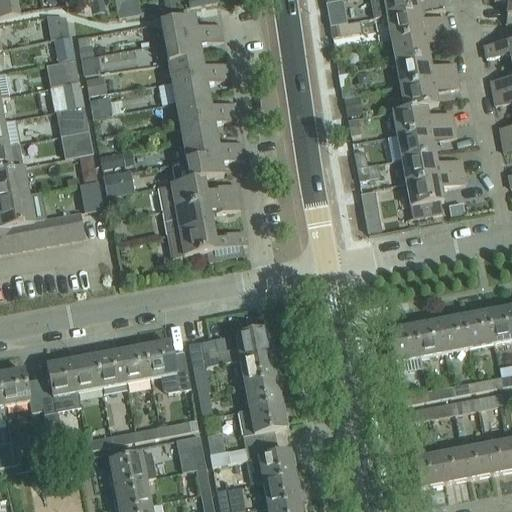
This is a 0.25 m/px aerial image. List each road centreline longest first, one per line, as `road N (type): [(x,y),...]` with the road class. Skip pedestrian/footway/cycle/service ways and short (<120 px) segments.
road 1 (residential): [(0,330),(268,280)]
road 2 (tertiary): [(324,269),(281,0)]
road 3 (residential): [(268,280),(229,12)]
road 4 (tertiary): [(373,511),(324,269)]
road 5 (residential): [(505,234),(461,0)]
road 6 (residential): [(324,269),(505,234)]
